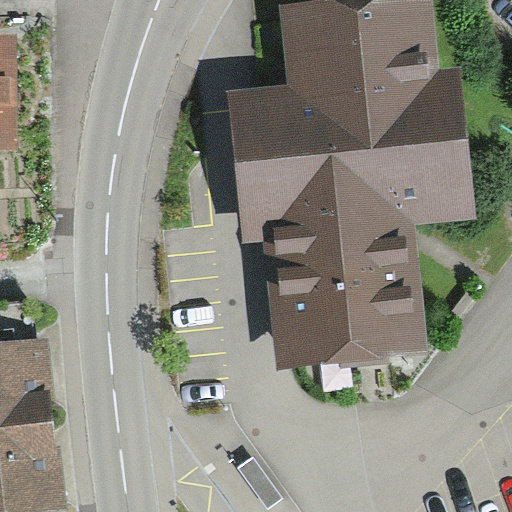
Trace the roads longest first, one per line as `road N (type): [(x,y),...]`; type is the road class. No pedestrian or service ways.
road 1 (tertiary): [(129,511),(108,304),(109,214),(118,141),(159,0)]
road 2 (unknown): [(227,270),(240,89),(217,0)]
